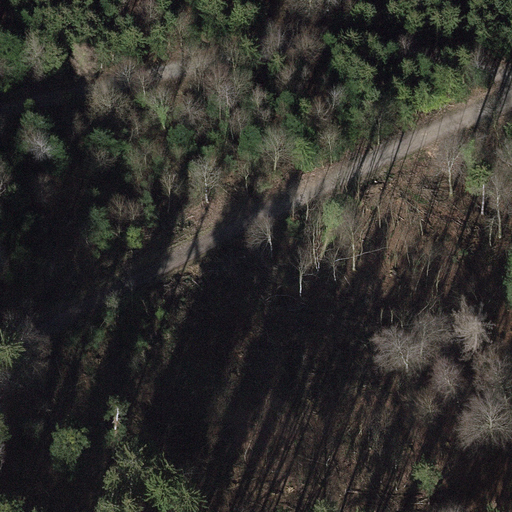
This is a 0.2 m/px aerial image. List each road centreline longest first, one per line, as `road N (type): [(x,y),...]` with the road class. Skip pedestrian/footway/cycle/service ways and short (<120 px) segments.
road 1 (track): [(0,354),(511,90)]
road 2 (track): [(511,74),(394,52),(304,51),(0,114)]
